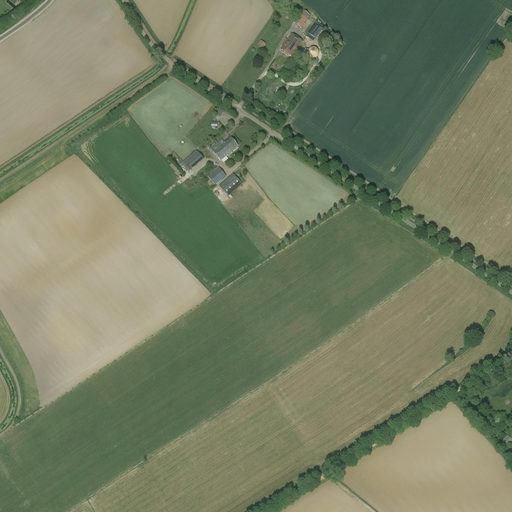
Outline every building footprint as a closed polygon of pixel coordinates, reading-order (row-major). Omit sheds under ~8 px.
[(309,15),(302,10),(293,23),(301,29),(305,24),(303,23),(309,15)] [(322,29),(314,24),(308,33),(315,39),(322,29)] [(292,58),(302,42),(291,34),(280,50),(285,53),(284,55),(287,56),(288,55),(292,58)] [(262,49),(266,44),(260,40),(257,45),(262,49)] [(304,57),(307,57),(307,58),(308,59),(309,60),(311,60),(312,61),(313,61),(315,60),(316,60),(317,59),(318,58),(318,56),(319,55),(318,55),(318,53),(319,53),(318,52),(318,51),(317,50),(316,50),(315,50),(314,49),(312,50),(311,51),(310,51),(310,52),(309,52),(309,51),(308,51),(307,51),(306,51),(305,52),(304,52),(303,53),(303,52),(302,52),(301,52),(300,53),(299,53),(299,54),(298,55),(298,56),(298,57),(298,58),(299,59),(300,59),(301,59),(302,59),(303,59),(304,58),(304,57)] [(231,138),(222,146),(219,143),(216,145),(219,148),(221,146),(222,148),(223,147),(224,149),(227,147),(231,153),(238,147),(231,138)] [(221,146),(219,148),(213,153),(220,162),(231,153),(227,147),(224,149),(223,147),(222,148),(221,146)] [(182,162),(189,171),(204,159),(196,150),(182,162)] [(215,185),(219,182),(226,177),(219,168),(208,177),(215,185)] [(233,174),(219,186),(228,197),(242,185),(233,174)] [(508,446),(511,441),(511,439),(507,435),(497,445),(501,449),(506,444),(508,446)]
